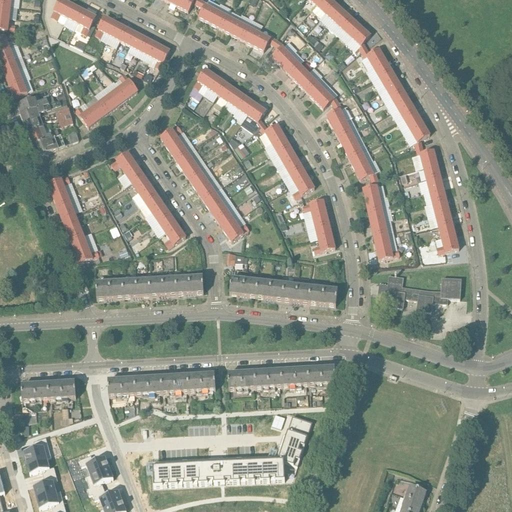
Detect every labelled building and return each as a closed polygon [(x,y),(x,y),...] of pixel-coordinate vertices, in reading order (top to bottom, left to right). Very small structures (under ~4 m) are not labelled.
[(0,0),(0,7),(11,9),(12,0),(0,0)] [(168,0),(167,4),(177,10),(182,0),(168,0)] [(193,6),(198,9),(202,2),(197,0),(195,0),(195,1),(191,0),(182,0),(177,10),(188,16),(193,6)] [(306,0),(315,9),(322,0),(306,0)] [(322,0),(315,9),(324,17),(334,6),(327,0),(322,0)] [(60,18),(65,21),(72,7),(61,1),(54,15),(53,14),(50,20),(57,24),(60,18)] [(199,21),(210,27),(217,13),(211,10),(213,8),(202,2),(198,9),(204,12),(199,21)] [(324,17),(333,25),(343,14),(334,6),(324,17)] [(0,20),(10,21),(11,9),(0,7),(0,20)] [(65,21),(77,27),(84,14),(72,7),(65,21)] [(210,27),(220,32),(227,18),(217,13),(210,27)] [(220,32),(231,38),(239,24),(238,24),(241,19),(230,13),(227,18),(220,32)] [(84,14),(77,27),(83,30),(80,36),(86,39),(89,33),(96,20),(84,14)] [(333,25),(342,33),(352,22),(343,14),(333,25)] [(10,21),(0,20),(0,32),(15,35),(15,28),(9,28),(10,21)] [(103,36),(108,39),(116,26),(105,20),(95,39),(100,41),(103,36)] [(342,33),(351,41),(361,30),(352,22),(342,33)] [(231,38),(242,44),(249,30),(239,24),(231,38)] [(108,39),(119,44),(126,31),(116,26),(108,39)] [(242,44),(253,49),(260,36),(249,30),(242,44)] [(361,56),(366,52),(363,46),(370,38),(361,30),(351,41),(360,50),(358,51),(361,56)] [(119,44),(130,50),(137,37),(126,31),(119,44)] [(0,54),(10,50),(8,45),(14,42),(12,36),(6,39),(0,40),(0,54)] [(269,46),(274,49),(276,42),(271,39),(270,41),(260,36),(253,49),(264,55),(269,46)] [(130,50),(141,56),(148,42),(137,37),(130,50)] [(141,56),(152,61),(159,48),(148,42),(141,56)] [(280,69),(291,58),(283,50),(285,48),(276,42),(274,49),(280,53),(272,60),(280,69)] [(159,48),(152,61),(157,64),(155,69),(160,72),(170,54),(159,48)] [(0,65),(0,67),(14,61),(10,50),(0,54),(0,65)] [(372,71),(385,63),(379,52),(370,58),(366,52),(361,56),(364,61),(366,60),(372,71)] [(280,69),(289,78),(300,67),(291,58),(280,69)] [(5,78),(19,73),(14,61),(0,67),(5,78)] [(379,81),(391,74),(385,63),(372,71),(368,74),(372,82),(377,79),(379,81)] [(289,78),(297,86),(308,76),(300,67),(289,78)] [(202,88),(207,92),(216,79),(206,72),(194,90),(198,93),(199,93),(202,88)] [(9,89),(23,84),(19,73),(5,78),(9,89)] [(385,92),(398,85),(391,74),(379,81),(385,92)] [(297,86),(306,95),(317,85),(308,76),(297,86)] [(118,90),(127,102),(137,95),(128,83),(129,83),(125,77),(120,81),(124,86),(118,90)] [(207,92),(217,99),(226,86),(216,79),(207,92)] [(23,84),(9,89),(14,101),(28,95),(23,84)] [(306,95),(314,104),(325,93),(317,85),(306,95)] [(391,103),(404,95),(398,85),(385,92),(391,103)] [(217,99),(227,106),(236,93),(226,86),(217,99)] [(118,109),(127,102),(118,90),(109,97),(118,109)] [(227,106),(237,113),(246,100),(236,93),(227,106)] [(333,109),(339,106),(335,100),(334,102),(325,93),(314,104),(323,113),(330,105),(333,109)] [(397,114),(410,106),(404,95),(391,103),(397,114)] [(108,116),(118,109),(109,97),(99,105),(108,116)] [(21,117),(54,105),(52,98),(46,100),(47,102),(37,105),(35,100),(17,107),(21,117)] [(237,113),(247,120),(256,107),(246,100),(237,113)] [(39,121),(49,118),(47,114),(51,112),(51,113),(63,109),(62,109),(67,107),(66,102),(54,105),(21,117),(24,126),(39,121)] [(98,124),(108,116),(99,105),(89,112),(98,124)] [(332,129),(346,123),(340,112),(343,111),(339,106),(333,109),(336,114),(327,119),(332,129)] [(404,124),(417,117),(410,106),(397,114),(404,124)] [(260,133),(264,128),(260,123),(266,114),(256,107),(247,120),(242,128),(255,136),(260,133)] [(88,131),(98,124),(89,112),(84,116),(80,110),(75,114),(79,120),(80,120),(88,131)] [(58,125),(72,121),(69,112),(55,116),(58,125)] [(410,135),(423,128),(417,117),(404,124),(410,135)] [(28,136),(43,131),(39,121),(24,126),(28,136)] [(72,121),(58,125),(60,130),(73,126),(72,121)] [(338,140),(351,134),(346,123),(332,129),(338,140)] [(270,147),(284,139),(278,128),(268,134),(264,128),(260,133),(263,138),(265,137),(270,147)] [(415,152),(422,150),(420,144),(429,138),(423,128),(410,135),(416,146),(414,147),(409,149),(410,153),(415,152)] [(33,148),(60,139),(57,132),(46,136),(44,130),(43,131),(28,136),(33,148)] [(167,152),(180,143),(177,139),(182,136),(177,130),(160,141),(167,152)] [(76,133),(68,136),(71,146),(79,143),(76,133)] [(343,151),(357,144),(351,134),(338,140),(343,151)] [(37,160),(65,149),(61,138),(60,139),(33,148),(37,160)] [(277,157),(290,149),(284,139),(270,147),(277,157)] [(232,141),(229,146),(233,152),(240,147),(232,141)] [(174,162),(187,154),(180,143),(167,152),(174,162)] [(349,162),(362,155),(357,144),(343,151),(349,162)] [(283,168),(296,160),(290,149),(277,157),(283,168)] [(422,170),(436,166),(433,154),(423,156),(422,150),(415,152),(416,157),(419,157),(422,170)] [(181,172),(194,164),(187,154),(174,162),(181,172)] [(354,173),(368,166),(362,155),(349,162),(354,173)] [(120,171),(123,175),(135,167),(128,156),(111,168),(115,174),(120,171)] [(289,178),(302,171),(296,160),(283,168),(289,178)] [(189,183),(201,175),(194,164),(181,172),(189,183)] [(371,184),(378,182),(376,176),(373,177),(368,166),(354,173),(360,184),(369,179),(371,184)] [(425,182),(440,179),(436,166),(422,170),(425,182)] [(130,186),(142,177),(135,167),(123,175),(130,186)] [(295,188),(295,189),(308,181),(302,171),(289,178),(289,179),(295,188)] [(196,193),(208,185),(201,175),(189,183),(196,193)] [(137,196),(149,188),(142,177),(130,186),(137,196)] [(421,195),(420,185),(413,185),(413,182),(406,182),(406,178),(402,178),(403,186),(404,186),(405,196),(421,195)] [(428,194),(443,191),(440,179),(425,182),(428,194)] [(52,199),(66,194),(64,188),(69,186),(67,180),(62,183),(62,182),(48,188),(52,199)] [(308,181),(295,189),(298,194),(293,197),(296,203),(301,200),(301,199),(314,192),(308,181)] [(365,204),(379,200),(377,189),(380,189),(378,182),(371,184),(372,190),(362,192),(365,204)] [(203,204),(215,195),(208,185),(196,193),(203,204)] [(144,207),(156,198),(149,188),(137,196),(144,207)] [(431,207),(446,204),(443,191),(428,194),(431,207)] [(57,210),(71,205),(66,194),(52,199),(57,210)] [(210,214),(222,206),(215,195),(203,204),(210,214)] [(152,217),(164,209),(156,198),(144,207),(152,217)] [(368,216),(382,212),(379,200),(365,204),(368,216)] [(311,219),(326,216),(323,204),(308,208),(308,207),(302,209),(304,215),(310,213),(311,219)] [(434,219),(449,216),(446,204),(431,207),(434,219)] [(61,222),(75,216),(71,205),(57,210),(61,222)] [(217,224),(230,216),(222,206),(210,214),(217,224)] [(159,228),(171,220),(164,209),(152,217),(159,228)] [(370,228),(385,224),(382,212),(368,216),(370,228)] [(280,227),(285,225),(280,214),(275,216),(280,227)] [(66,233),(80,228),(75,216),(61,222),(66,233)] [(224,235),(237,227),(230,216),(217,224),(224,235)] [(314,231),(329,228),(326,216),(311,219),(314,231)] [(437,232),(452,228),(449,216),(434,219),(437,232)] [(166,238),(178,230),(171,220),(159,228),(166,238)] [(373,239),(387,236),(385,224),(370,228),(373,239)] [(237,227),(224,235),(231,245),(244,237),(249,233),(244,227),(240,231),(237,227)] [(70,244),(84,239),(80,228),(66,233),(70,244)] [(317,243),(332,240),(329,228),(314,231),(317,243)] [(441,244),(455,241),(452,228),(437,232),(441,244)] [(178,230),(166,238),(169,243),(164,246),(168,253),(173,249),(185,240),(178,230)] [(376,251),(390,248),(387,236),(373,239),(376,251)] [(75,256),(89,250),(84,239),(70,244),(75,256)] [(332,240),(317,243),(319,249),(312,251),(314,257),(320,256),(320,255),(335,252),(332,240)] [(455,241),(441,244),(442,250),(436,251),(437,258),(459,253),(455,241)] [(390,248),(376,251),(378,263),(393,260),(393,261),(399,260),(398,253),(391,255),(390,248)] [(89,250),(75,256),(79,267),(93,262),(93,261),(99,259),(97,254),(91,256),(89,250)] [(247,260),(247,259),(236,258),(235,265),(235,267),(246,266),(250,267),(251,261),(247,260)] [(395,278),(394,279),(388,278),(385,299),(389,300),(387,309),(402,312),(404,302),(418,304),(416,314),(431,316),(433,306),(448,307),(448,302),(460,303),(461,283),(441,282),(441,294),(431,294),(402,290),(403,281),(396,280),(396,278),(395,278)] [(168,299),(177,298),(186,298),(194,297),(203,297),(202,281),(194,281),(185,282),(176,282),(167,283),(158,283),(149,284),(140,284),(131,285),(122,285),(113,286),(105,286),(96,287),(97,303),(105,302),(114,302),(123,301),(132,301),(141,300),(150,300),(159,299),(168,299)] [(273,303),(282,304),(291,305),(300,306),(309,307),(318,308),(327,309),(336,310),(337,294),(328,293),(320,292),(311,291),(302,290),(293,289),(284,288),(275,287),(266,286),(258,285),(249,284),(240,283),(231,281),(229,297),(238,298),(247,299),(256,300),(265,301),(273,303)] [(301,390),(309,389),(315,389),(316,391),(318,391),(327,391),(328,391),(328,388),(335,388),(334,372),(326,372),(317,373),(308,373),(299,373),(290,374),(281,374),(272,375),(263,375),(254,376),(245,376),(236,377),(228,377),(228,394),(236,393),(236,395),(238,395),(247,395),(248,395),(248,393),(255,392),(262,392),(263,394),(264,394),(273,393),(275,393),(275,391),(282,391),(289,391),(289,393),(291,392),(300,392),(301,392),(301,390)] [(155,398),(162,398),(169,397),(169,399),(171,399),(180,399),(181,399),(181,396),(188,396),(195,396),(196,398),(197,398),(206,397),(208,397),(208,395),(215,395),(214,378),(205,379),(196,379),(188,380),(179,380),(170,381),(161,381),(152,382),(143,382),(134,383),(125,383),(116,384),(107,384),(108,400),(116,399),(116,402),(117,402),(126,402),(128,402),(128,399),(135,399),(142,399),(142,401),(144,401),(153,400),(155,400),(155,398)] [(58,405),(67,405),(68,405),(68,402),(76,402),(75,386),(66,386),(57,387),(48,387),(39,388),(30,388),(21,389),(22,405),(29,404),(30,407),(31,407),(40,406),(42,406),(42,404),(49,404),(56,403),(56,406),(58,405)] [(65,426),(74,426),(73,411),(64,411),(65,426)] [(281,432),(285,421),(275,418),(271,429),(281,432)] [(212,469),(152,472),(153,492),(161,491),(161,489),(168,489),(168,491),(176,491),(176,488),(183,488),(183,490),(191,490),(191,488),(198,487),(198,490),(206,489),(206,487),(222,486),(223,486),(223,488),(231,488),(231,486),(238,485),(238,488),(246,487),(246,485),(253,484),(253,487),(261,486),(261,484),(268,484),(268,486),(276,486),(276,484),(283,483),(282,469),(291,469),(294,470),(308,427),(291,421),(286,435),(276,466),(222,468),(212,469)] [(35,451),(23,454),(26,466),(47,460),(44,450),(48,449),(46,440),(33,444),(35,451)] [(91,458),(78,463),(81,470),(85,468),(89,479),(109,471),(104,460),(93,464),(91,458)] [(47,460),(26,466),(29,477),(41,474),(43,480),(55,477),(54,470),(50,471),(47,460)] [(109,471),(89,479),(93,489),(89,491),(92,497),(104,492),(102,487),(113,482),(109,471)] [(44,486),(33,489),(36,501),(56,495),(53,485),(57,484),(55,477),(43,480),(44,486)] [(405,501),(422,507),(426,495),(409,489),(405,501)] [(104,492),(92,497),(94,504),(98,502),(102,511),(103,511),(122,505),(118,494),(106,498),(104,492)] [(56,495),(36,501),(38,511),(40,511),(51,509),(51,511),(64,511),(65,511),(63,505),(59,506),(56,495)] [(401,511),(419,511),(422,507),(405,501),(401,511)]
